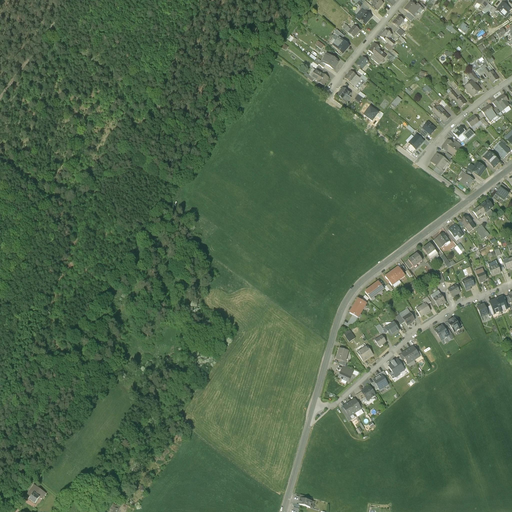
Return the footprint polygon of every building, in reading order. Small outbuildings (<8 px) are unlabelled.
[(374,0),(375,0),(376,1),(371,6),(377,11),(383,4),(379,0),(374,0)] [(491,0),(478,0),(476,4),(484,9),(491,0)] [(410,2),(404,10),(408,13),(414,18),(418,13),(414,9),(416,7),(410,2)] [(418,4),(416,7),(414,9),(418,13),(420,15),(424,9),(418,4)] [(502,4),(496,11),(492,16),(495,18),(499,15),(504,19),(507,15),(504,13),(508,8),(502,4)] [(371,17),(362,10),(358,15),(361,17),(359,20),(365,25),(371,17)] [(414,18),(408,13),(405,17),(411,22),(414,18)] [(404,21),(398,17),(392,24),(398,28),(404,21)] [(469,28),(461,22),(457,27),(466,33),(469,28)] [(446,28),(455,34),(456,31),(448,25),(446,28)] [(357,34),(352,29),(350,30),(348,28),(346,26),(343,30),(353,39),(357,34)] [(506,33),(503,29),(496,33),(499,38),(506,33)] [(386,30),(380,38),(387,44),(384,47),(389,52),(392,49),(391,47),(394,44),(388,39),(392,35),(386,30)] [(349,47),(339,38),(336,42),(332,46),(343,54),(349,47)] [(317,41),(314,45),(321,50),(324,45),(317,41)] [(380,49),(374,44),(368,51),(381,62),(385,57),(380,52),(379,50),(380,49)] [(338,62),(326,55),(321,63),(334,70),(338,62)] [(363,58),(357,65),(362,70),(368,63),(363,58)] [(498,80),(493,71),(490,73),(485,65),(480,68),(488,78),(492,84),(498,80)] [(328,79),(320,74),(316,71),(314,74),(313,74),(310,78),(317,82),(317,83),(323,86),(328,79)] [(410,74),(407,71),(402,77),(405,80),(410,74)] [(361,81),(351,72),(345,79),(358,91),(365,83),(362,80),(361,81)] [(476,87),(472,82),(468,86),(469,87),(466,90),(467,91),(467,93),(468,94),(470,94),(472,98),(480,91),(478,89),(478,88),(477,87),(476,87)] [(431,91),(427,86),(423,90),(428,95),(431,91)] [(342,89),(337,96),(347,103),(351,99),(347,96),(346,96),(348,93),(342,89)] [(466,104),(460,97),(458,99),(452,92),(448,95),(453,101),(450,104),(453,108),(457,105),(460,109),(466,104)] [(365,97),(360,93),(356,98),(360,102),(365,97)] [(504,96),(496,101),(498,104),(500,107),(508,102),(504,96)] [(403,101),(398,97),(392,105),(397,109),(403,101)] [(496,116),(489,106),(481,112),(489,122),(491,120),(494,123),(500,118),(498,115),(496,116)] [(449,118),(439,107),(437,109),(435,107),(431,111),(439,119),(440,118),(444,123),(449,118)] [(378,114),(370,108),(364,116),(372,122),(378,114)] [(474,117),(467,122),(471,128),(479,123),(474,117)] [(435,130),(428,124),(425,127),(426,127),(423,130),(430,136),(435,130)] [(463,135),(458,129),(453,134),(458,139),(463,135)] [(413,141),(408,148),(414,153),(419,145),(413,141)] [(459,149),(447,141),(442,148),(453,156),(459,149)] [(505,148),(502,144),(501,145),(495,150),(504,159),(510,153),(505,148)] [(493,157),(489,153),(488,153),(489,154),(484,159),(483,158),(483,159),(493,169),(499,163),(493,157)] [(448,163),(441,158),(437,155),(431,163),(437,167),(436,169),(441,172),(448,163)] [(478,164),(475,168),(470,165),(467,169),(473,173),(479,177),(482,173),(481,173),(484,169),(478,164)] [(469,177),(463,173),(459,177),(462,180),(459,184),(467,190),(473,181),(469,177)] [(500,189),(495,196),(503,203),(509,195),(504,192),(507,188),(501,185),(499,188),(500,189)] [(493,208),(488,201),(480,207),(485,213),(493,208)] [(485,213),(480,207),(473,212),(478,219),(485,213)] [(474,227),(467,217),(460,221),(469,233),(474,229),(473,228),(474,227)] [(462,233),(456,225),(449,230),(457,241),(463,236),(461,233),(462,233)] [(490,236),(482,226),(476,231),(485,241),(490,236)] [(449,242),(448,240),(444,234),(440,237),(436,239),(442,247),(449,242)] [(459,243),(454,248),(459,255),(465,250),(459,243)] [(430,244),(423,250),(431,260),(438,255),(430,244)] [(417,254),(408,261),(413,268),(422,261),(417,254)] [(449,262),(444,254),(440,256),(445,265),(449,262)] [(511,268),(511,260),(503,263),(506,271),(511,268)] [(501,275),(497,266),(489,270),(493,278),(501,275)] [(405,277),(398,268),(392,273),(399,281),(405,277)] [(399,281),(392,273),(385,278),(392,287),(399,281)] [(488,281),(485,273),(477,277),(480,285),(485,283),(484,282),(488,281)] [(441,285),(438,278),(433,280),(436,287),(441,285)] [(474,288),(471,280),(462,284),(466,293),(471,291),(470,289),(474,288)] [(377,284),(364,294),(369,301),(375,297),(383,291),(377,284)] [(456,287),(448,291),(452,298),(460,293),(459,292),(462,291),(459,287),(459,286),(456,287)] [(445,302),(438,291),(431,296),(431,297),(438,307),(445,302)] [(502,298),(496,301),(500,313),(507,310),(504,303),(502,298)] [(425,305),(427,307),(431,304),(427,299),(420,303),(422,307),(425,305)] [(357,300),(349,314),(358,319),(365,305),(357,300)] [(496,301),(489,303),(491,307),(494,315),(500,313),(496,301)] [(427,307),(425,305),(422,307),(416,311),(421,319),(430,313),(427,307)] [(483,306),(477,308),(481,319),(488,316),(485,310),(483,306)] [(416,322),(408,311),(400,316),(408,328),(416,322)] [(460,330),(454,319),(447,323),(454,334),(460,330)] [(393,323),(385,329),(387,333),(388,334),(390,337),(399,332),(393,323)] [(375,329),(379,335),(383,333),(379,327),(375,329)] [(449,337),(442,327),(434,331),(441,342),(449,337)] [(382,337),(378,340),(375,342),(378,347),(382,345),(382,346),(386,343),(382,337)] [(367,347),(357,354),(363,363),(367,360),(366,358),(372,355),(367,347)] [(419,358),(413,348),(407,351),(414,361),(419,358)] [(345,364),(348,353),(339,350),(336,361),(340,363),(345,364)] [(414,361),(407,351),(401,355),(405,360),(408,365),(414,361)] [(402,368),(397,360),(391,364),(392,365),(388,367),(395,378),(399,376),(398,375),(404,371),(402,368)] [(346,369),(343,368),(338,379),(349,384),(352,376),(356,377),(358,374),(346,369)] [(376,377),(377,378),(384,389),(388,386),(384,380),(381,374),(376,377)] [(384,389),(377,378),(373,381),(374,383),(378,389),(379,391),(384,389)] [(375,396),(369,387),(367,389),(367,388),(363,390),(364,391),(361,392),(362,393),(365,398),(367,402),(371,399),(371,400),(375,397),(374,397),(375,396)] [(365,398),(362,393),(356,397),(359,401),(359,402),(365,398)] [(355,400),(349,404),(355,414),(361,410),(356,402),(355,400)] [(355,414),(349,404),(343,408),(349,418),(351,420),(354,418),(352,415),(355,414)] [(349,418),(343,408),(340,410),(348,422),(351,420),(349,418)] [(37,489),(29,501),(35,505),(43,493),(37,489)] [(312,502),(300,499),(299,505),(310,508),(312,502)]
